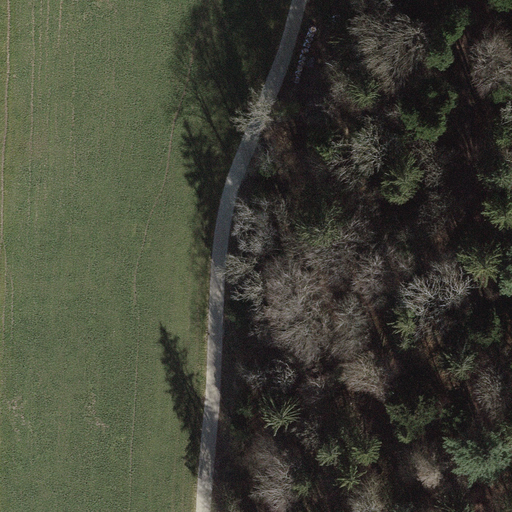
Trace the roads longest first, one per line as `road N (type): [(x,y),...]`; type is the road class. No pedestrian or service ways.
road 1 (track): [(366,511),(373,431),(474,172),(477,0)]
road 2 (track): [(204,511),(227,210),(300,0)]
